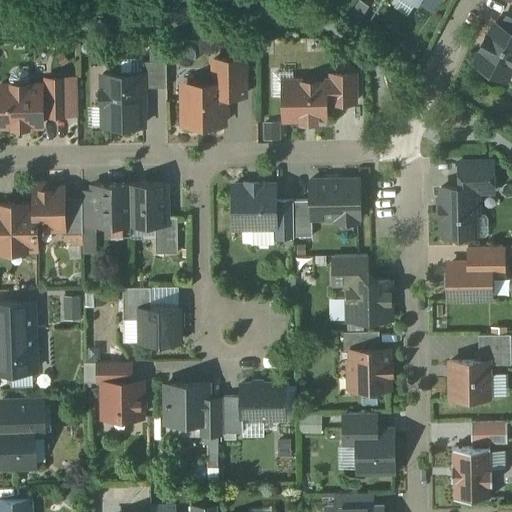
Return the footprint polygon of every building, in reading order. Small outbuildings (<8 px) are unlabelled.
[(511,14),(507,12),(498,30),(511,36),(511,14)] [(511,36),(498,30),(490,26),(469,70),(500,85),(511,61),(511,36)] [(162,60),(141,60),(141,74),(140,92),(162,92),(162,60)] [(212,85),(178,86),(179,127),(222,127),(222,97),(243,97),(243,60),(211,61),(212,85)] [(339,71),(269,74),(271,127),(325,125),(324,109),(341,108),(339,71)] [(76,73),(0,74),(0,137),(42,136),(42,120),(76,120),(76,73)] [(98,74),(97,100),(140,100),(140,92),(141,74),(98,74)] [(140,128),(140,100),(97,100),(97,127),(140,128)] [(453,189),(434,189),(435,239),(472,238),(471,199),(491,198),(490,162),(453,163),(453,189)] [(165,173),(122,175),(125,243),(152,242),(152,258),(182,257),(180,214),(166,214),(165,173)] [(80,245),(125,243),(122,175),(78,176),(80,245)] [(276,179),(218,179),(218,238),(276,238),(276,179)] [(357,179),(286,180),(287,240),(311,240),(311,223),(358,223),(357,179)] [(60,187),(25,188),(25,196),(27,236),(62,234),(60,187)] [(0,197),(3,256),(28,255),(27,236),(25,196),(0,197)] [(460,266),(443,267),(444,301),(486,301),(486,281),(500,281),(500,251),(460,252),(460,266)] [(368,257),(331,259),(332,284),(344,284),(346,322),(387,321),(385,276),(368,277),(368,257)] [(178,285),(116,286),(117,347),(179,346),(178,285)] [(78,317),(77,294),(61,295),(62,318),(78,317)] [(33,295),(0,296),(0,373),(37,371),(33,295)] [(374,335),(345,335),(345,349),(374,349),(374,335)] [(468,357),(467,335),(447,336),(448,358),(468,357)] [(507,335),(478,335),(479,361),(508,361),(507,335)] [(374,349),(345,349),(345,391),(384,391),(383,348),(374,349)] [(479,361),(446,361),(446,400),(479,400),(479,361)] [(142,363),(88,363),(88,422),(142,422),(142,363)] [(199,378),(155,379),(156,429),(200,428),(199,378)] [(285,380),(228,381),(228,422),(285,422),(285,380)] [(0,400),(0,430),(29,430),(39,429),(38,399),(0,400)] [(296,432),(318,433),(318,415),(296,414),(296,432)] [(370,432),(370,414),(339,415),(339,444),(353,444),(354,475),(389,475),(388,432),(370,432)] [(504,420),(468,421),(469,450),(485,450),(485,436),(505,436),(504,420)] [(0,467),(30,466),(29,430),(0,430),(0,467)] [(469,450),(448,451),(449,498),(486,497),(485,450),(469,450)] [(27,511),(27,501),(0,501),(0,511),(27,511)] [(365,511),(365,501),(311,503),(311,511),(365,511)]
